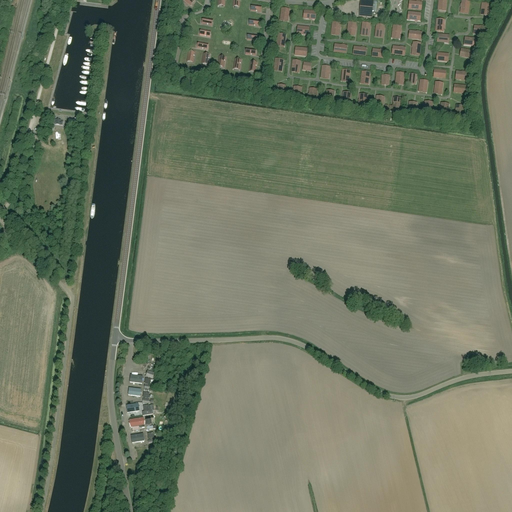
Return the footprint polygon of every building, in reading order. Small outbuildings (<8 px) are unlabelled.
[(374,1),(368,0),(361,0),(359,16),(372,17),(374,1)] [(461,11),(468,12),(469,3),(462,1),(461,11)] [(481,13),(488,14),(489,5),(482,4),(481,13)] [(282,9),(280,19),(288,20),(289,10),(282,9)] [(306,11),(306,19),(315,20),(316,12),(306,11)] [(437,22),(436,31),(443,32),(444,22),(437,22)] [(349,23),(348,32),(355,33),(356,24),(349,23)] [(369,33),(370,24),(363,23),(362,33),(369,33)] [(384,26),(377,25),(376,34),(383,35),(384,26)] [(399,36),(401,27),(394,26),(393,35),(399,36)] [(486,28),(477,27),(476,34),(485,35),(486,28)] [(421,40),(422,33),(413,32),(412,39),(421,40)] [(286,36),(278,34),(277,44),(284,45),(286,36)] [(476,46),(476,39),(467,38),(466,45),(476,46)] [(419,53),(420,44),(414,43),(412,52),(419,53)] [(337,52),(346,54),(347,47),(338,45),(337,52)] [(396,47),(395,54),(404,55),(405,48),(396,47)] [(356,55),(366,56),(366,49),(357,48),(356,55)] [(384,58),(385,51),(376,50),(375,57),(384,58)] [(462,57),(471,59),(472,52),(463,50),(462,57)] [(276,59),(274,69),(282,70),(283,60),(276,59)] [(292,70),(299,71),(300,62),(293,61),(292,70)] [(330,68),(322,67),(321,76),(329,77),(330,68)] [(362,72),(361,82),(368,83),(370,73),(362,72)] [(459,72),(458,80),(467,81),(468,73),(459,72)] [(427,82),(420,81),(419,90),(426,91),(427,82)] [(436,83),(435,92),(442,93),(443,84),(436,83)] [(285,88),(278,87),(277,97),(284,98),(285,88)] [(300,100),(301,90),(294,89),(293,99),(300,100)] [(309,101),(316,102),(317,92),(310,91),(309,101)] [(333,103),(334,94),(327,93),(325,103),(333,103)] [(342,105),(350,105),(351,96),(343,95),(342,105)] [(366,107),(367,98),(360,97),(359,106),(366,107)] [(383,109),(384,100),(376,99),(375,108),(383,109)] [(394,100),(393,107),(390,106),(389,110),(400,111),(401,101),(394,100)] [(431,114),(432,105),(425,104),(424,114),(431,114)] [(440,115),(447,116),(449,107),(441,106),(440,115)] [(155,373),(148,371),(146,377),(153,379),(155,373)] [(142,377),(131,375),(130,383),(142,384),(142,377)] [(128,396),(140,398),(141,390),(129,389),(128,396)] [(140,412),(138,405),(127,406),(128,414),(140,412)] [(144,417),(129,420),(130,426),(145,424),(144,417)] [(144,442),(143,435),(131,437),(132,444),(144,442)]
